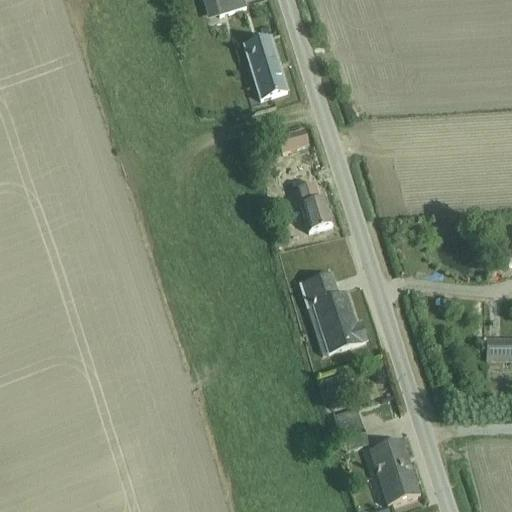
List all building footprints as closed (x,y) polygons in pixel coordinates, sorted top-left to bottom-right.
[(219,20),(213,0),(201,0),(209,23),(219,20)] [(213,0),(219,20),(246,12),(242,0),(213,0)] [(271,42),(243,50),(259,104),(287,96),(271,42)] [(320,186),(300,192),(304,208),(300,210),(308,237),(333,230),(320,186)] [(302,233),(289,237),(292,248),(306,244),(302,233)] [(331,279),(299,290),(322,360),(366,346),(360,328),(354,330),(352,323),(354,322),(346,298),(338,300),(331,279)] [(511,342),(487,342),(486,364),(511,365),(511,342)] [(326,386),(320,388),(326,405),(348,398),(346,390),(347,390),(344,378),(325,384),(326,386)] [(355,410),(333,418),(346,457),(368,450),(355,410)] [(402,445),(369,455),(387,511),(420,501),(402,445)]
